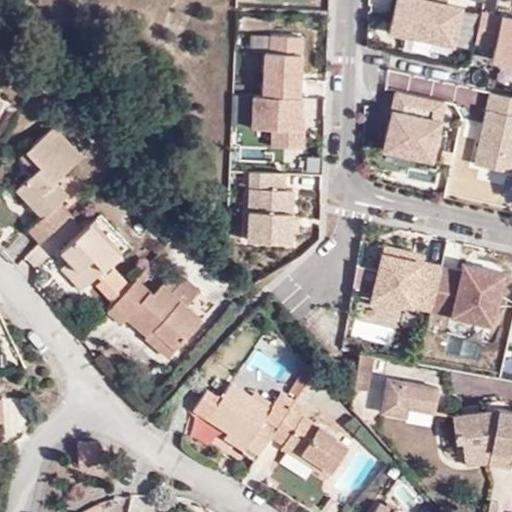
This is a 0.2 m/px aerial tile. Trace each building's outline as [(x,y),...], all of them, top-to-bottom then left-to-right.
[(465,8),(425,0),(395,0),(388,37),(456,50),(465,8)] [(511,18),(502,17),(493,63),(511,66),(511,18)] [(301,134),(302,37),(267,36),(266,97),(254,96),(253,131),(272,132),(272,149),(304,150),(305,134),(301,134)] [(398,91),(382,155),(434,168),(450,103),(398,91)] [(511,98),(489,94),(474,165),(511,173),(511,98)] [(41,243),(71,214),(61,202),(69,195),(57,180),(83,157),(56,126),(29,151),(43,167),(37,172),(18,188),(38,212),(42,208),(47,213),(43,216),(29,229),(41,243)] [(108,143),(101,149),(114,164),(121,158),(108,143)] [(43,167),(29,151),(23,156),(37,172),(43,167)] [(250,174),(248,244),(295,246),(297,191),(290,191),(290,174),(250,174)] [(38,212),(43,216),(47,213),(42,208),(38,212)] [(95,220),(90,224),(118,256),(124,252),(95,220)] [(118,256),(90,224),(61,251),(68,260),(77,269),(69,277),(81,290),(97,275),(106,267),(118,256)] [(371,300),(432,314),(443,267),(383,253),(371,300)] [(77,269),(68,260),(61,268),(69,277),(77,269)] [(462,272),(451,319),(495,330),(509,273),(465,263),(462,272)] [(111,273),(106,267),(97,275),(102,282),(98,284),(113,303),(129,285),(114,269),(111,273)] [(432,314),(451,319),(462,272),(443,267),(432,314)] [(167,275),(161,283),(170,290),(175,284),(167,275)] [(175,284),(170,290),(186,304),(198,290),(182,276),(175,284)] [(138,279),(110,311),(121,321),(126,317),(146,337),(154,329),(174,348),(200,318),(186,304),(170,290),(161,283),(160,282),(151,292),(138,279)] [(154,329),(146,337),(145,338),(167,356),(174,348),(154,329)] [(369,391),(375,355),(361,352),(355,389),(369,391)] [(295,395),(314,368),(305,359),(287,389),(295,395)] [(389,379),(382,412),(408,416),(410,408),(437,412),(441,388),(389,379)] [(270,407),(252,395),(230,382),(221,398),(205,389),(193,410),(226,430),(246,443),(243,451),(255,459),(292,401),(279,392),(274,401),(270,407)] [(255,389),(252,395),(270,407),(274,401),(255,389)] [(294,402),(273,436),(284,445),(285,442),(318,462),(314,470),(328,478),(349,445),(336,437),(336,435),(304,415),(307,409),(294,402)] [(497,450),(511,452),(511,411),(499,409),(453,416),(456,435),(462,436),(465,452),(480,451),(497,450)] [(246,443),(226,430),(222,438),(243,451),(246,443)] [(96,440),(78,442),(80,464),(98,462),(96,440)] [(285,442),(284,445),(282,450),(314,470),(318,462),(285,442)] [(511,464),(511,454),(511,452),(497,450),(480,451),(465,452),(466,464),(489,462),(511,464)] [(489,510),(496,511),(497,511),(499,502),(491,500),(489,510)] [(400,511),(394,508),(393,510),(380,502),(373,511),(400,511)]
